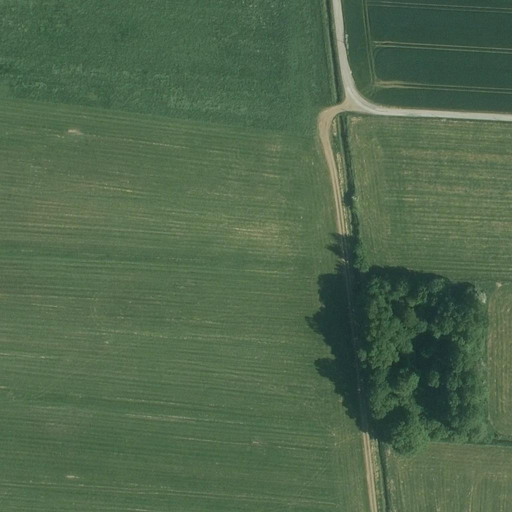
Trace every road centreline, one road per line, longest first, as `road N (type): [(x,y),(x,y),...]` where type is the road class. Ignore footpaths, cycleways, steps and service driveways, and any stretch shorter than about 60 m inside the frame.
road 1 (track): [(373,511),(335,185),(320,133),(324,115),(356,104)]
road 2 (unclassified): [(511,117),(356,104),(335,0)]
